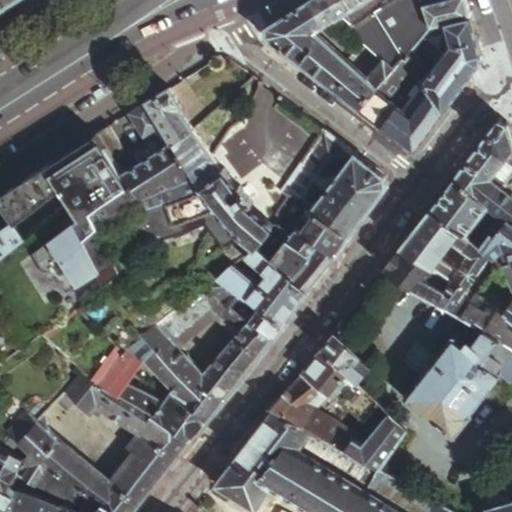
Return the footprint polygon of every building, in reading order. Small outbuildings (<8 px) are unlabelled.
[(320,22),(307,0),(265,25),(265,37),(358,107),(379,83),(393,67),(384,60),(379,66),(371,77),(312,32),(324,25),(320,22)] [(306,0),(307,0),(320,22),(324,25),(335,18),(364,0),(306,0)] [(364,0),(335,18),(384,60),(393,67),(410,48),(432,23),(432,22),(428,4),(431,0),(364,0)] [(467,0),(431,0),(428,4),(432,22),(444,21),(473,18),(469,4),(467,0)] [(335,18),(324,25),(379,66),(384,60),(335,18)] [(476,27),(473,18),(444,21),(450,42),(433,64),(427,71),(421,79),(422,82),(448,102),(451,98),(454,94),(480,61),(483,53),(476,27)] [(444,21),(432,22),(432,23),(410,48),(421,58),(428,51),(433,64),(450,42),(444,21)] [(379,83),(358,107),(377,121),(413,148),(432,122),(448,102),(422,82),(405,103),(396,96),(423,59),(421,58),(410,48),(393,67),(379,83)] [(188,130),(189,129),(175,108),(179,106),(168,86),(144,100),(155,118),(170,143),(188,130)] [(155,118),(144,100),(133,108),(141,121),(146,119),(148,122),(155,118)] [(493,124),(485,134),(511,156),(511,134),(508,121),(499,117),(493,124)] [(108,123),(94,132),(112,161),(124,153),(108,123)] [(385,174),(324,128),(303,161),(317,171),(311,181),(320,188),(325,187),(311,208),(315,210),(348,233),(362,216),(382,190),(387,184),(385,174)] [(191,170),(209,155),(188,130),(170,143),(185,163),(191,170)] [(8,186),(0,190),(0,206),(7,217),(11,214),(60,186),(79,212),(34,244),(52,271),(59,267),(63,264),(72,280),(97,265),(84,237),(84,233),(97,224),(109,215),(132,210),(142,208),(138,203),(119,174),(112,161),(94,132),(84,138),(46,162),(8,186)] [(452,176),(487,203),(502,183),(497,178),(510,167),(511,168),(511,156),(485,134),(469,155),(452,176)] [(185,163),(170,143),(150,155),(147,150),(138,155),(141,161),(119,174),(138,203),(185,163)] [(256,242),(274,221),(251,202),(254,199),(239,185),(238,186),(223,168),(221,170),(209,155),(191,170),(142,208),(132,210),(150,238),(208,214),(226,238),(232,234),(238,229),(256,242)] [(317,171),(303,161),(285,191),(289,193),(308,206),(311,208),(325,187),(320,188),(311,181),(317,171)] [(142,208),(191,170),(185,163),(138,203),(142,208)] [(511,170),(502,183),(487,203),(505,217),(511,208),(511,170)] [(484,206),(487,203),(452,176),(441,191),(430,205),(483,245),(497,227),(494,224),(496,222),(496,216),(484,206)] [(308,206),(289,193),(277,211),(280,213),(296,224),(298,226),(301,220),(292,213),(297,207),(304,212),(308,206)] [(401,242),(470,287),(472,284),(493,252),(483,245),(430,205),(418,221),(401,242)] [(344,239),(348,233),(315,210),(302,228),(298,226),(296,224),(289,233),(310,249),(318,239),(335,250),(344,239)] [(274,221),(289,233),(296,224),(280,213),(274,221)] [(0,256),(25,236),(11,214),(7,217),(0,221),(0,256)] [(511,222),(505,217),(497,227),(483,245),(493,252),(495,254),(504,245),(509,247),(511,256),(511,222)] [(120,268),(97,224),(84,233),(84,237),(97,265),(105,280),(120,268)] [(246,249),(256,242),(238,229),(232,234),(246,249)] [(324,265),(335,250),(318,239),(310,249),(306,254),(285,238),(271,255),(308,286),(324,265)] [(299,297),(308,286),(271,255),(256,242),(246,249),(268,268),(258,275),(233,256),(221,271),(259,299),(283,317),(299,297)] [(394,251),(383,265),(447,304),(446,305),(483,327),(499,336),(511,310),(508,308),(481,290),(472,284),(470,287),(401,242),(394,251)] [(268,268),(246,249),(233,256),(258,275),(268,268)] [(63,264),(59,267),(68,282),(72,280),(63,264)] [(259,299),(221,271),(202,286),(226,303),(217,311),(236,326),(219,348),(244,367),(258,348),(271,332),(248,313),(259,299)] [(198,290),(184,300),(204,323),(217,311),(226,303),(202,286),(198,290)] [(279,322),(283,317),(259,299),(248,313),(271,332),(279,322)] [(184,300),(173,309),(193,334),(204,323),(184,300)] [(511,300),(508,308),(511,310),(499,336),(511,343),(511,300)] [(173,309),(160,320),(174,333),(180,339),(184,342),(193,334),(173,309)] [(160,320),(130,344),(142,355),(144,357),(174,333),(160,320)] [(509,375),(511,370),(511,343),(499,336),(483,327),(472,342),(466,338),(463,342),(499,368),(509,375)] [(328,334),(319,345),(356,382),(369,365),(333,328),(328,334)] [(184,342),(180,339),(174,333),(144,357),(172,384),(171,387),(206,416),(216,403),(238,374),(244,367),(219,348),(207,364),(199,357),(189,347),(184,342)] [(470,409),(499,368),(463,342),(452,334),(405,398),(456,434),(473,411),(470,409)] [(142,355),(130,344),(101,382),(189,436),(198,425),(206,416),(171,387),(166,395),(128,379),(142,355)] [(356,382),(319,345),(310,356),(299,369),(299,370),(320,385),(326,390),(329,387),(350,408),(361,420),(363,418),(378,403),(356,382)] [(189,436),(101,382),(78,367),(52,400),(59,409),(70,399),(86,415),(93,406),(99,410),(138,434),(126,448),(130,452),(121,463),(117,459),(111,467),(115,471),(112,475),(109,479),(105,477),(58,444),(36,420),(22,411),(7,433),(19,441),(24,453),(21,458),(18,462),(39,478),(65,495),(73,483),(101,500),(121,511),(130,511),(138,502),(156,479),(167,465),(182,445),(189,436)] [(271,407),(274,408),(380,467),(406,431),(392,417),(389,415),(374,429),(358,444),(345,435),(346,431),(332,421),(311,409),(315,404),(309,399),(320,385),(299,370),(284,390),(271,407)] [(326,390),(320,385),(309,399),(315,404),(311,409),(332,421),(350,408),(329,387),(326,390)] [(389,415),(378,403),(363,418),(374,429),(389,415)] [(93,406),(86,415),(92,418),(99,410),(93,406)] [(460,511),(380,467),(274,408),(250,439),(214,483),(255,508),(269,484),(314,511),(460,511)] [(7,433),(0,443),(0,446),(11,452),(19,441),(7,433)] [(11,452),(0,446),(0,496),(4,499),(16,480),(11,472),(18,462),(21,458),(11,452)] [(511,488),(511,454),(482,505),(506,499),(511,488)] [(73,511),(62,506),(59,505),(16,480),(4,499),(26,511),(73,511)] [(65,495),(92,511),(101,500),(73,483),(65,495)] [(26,511),(4,499),(0,496),(0,508),(8,511),(26,511)] [(482,505),(477,511),(511,511),(511,496),(506,499),(482,505)] [(92,511),(121,511),(101,500),(92,511)]
